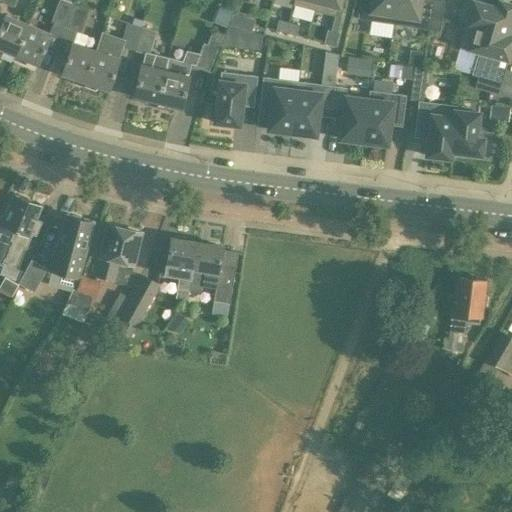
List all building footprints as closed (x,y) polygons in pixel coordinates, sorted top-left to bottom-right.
[(60,0),(52,22),(66,27),(75,5),(61,0),(60,0)] [(294,0),(293,5),(314,11),(316,0),(294,0)] [(316,0),(314,11),(336,16),(339,0),(316,0)] [(392,24),(395,0),(359,0),(357,19),(392,24)] [(419,0),(395,0),(392,24),(439,31),(442,7),(419,4),(419,0)] [(464,24),(511,37),(511,35),(507,34),(511,15),(511,4),(499,1),(497,8),(468,0),(463,0),(457,22),(464,24)] [(90,11),(75,5),(66,27),(81,33),(90,11)] [(120,47),(122,47),(134,51),(142,27),(146,15),(139,13),(135,25),(128,23),(127,23),(122,39),(120,46),(120,47)] [(255,20),(232,14),(229,27),(250,33),(251,33),(255,20)] [(0,50),(2,51),(1,55),(13,60),(27,25),(4,16),(0,25),(0,50)] [(286,33),(288,23),(278,20),(276,30),(286,33)] [(288,23),(286,33),(295,35),(298,25),(288,23)] [(511,42),(511,37),(464,24),(458,46),(477,52),(471,75),(477,77),(474,88),(497,95),(504,69),(497,67),(500,58),(507,60),(511,42)] [(37,65),(50,35),(27,25),(13,60),(24,65),(26,61),(37,65)] [(134,51),(145,54),(149,56),(149,54),(156,32),(150,30),(142,27),(134,51)] [(335,46),(338,34),(328,31),(325,43),(335,46)] [(217,50),(223,35),(217,32),(216,33),(211,34),(206,46),(203,44),(199,54),(194,65),(194,66),(208,72),(217,50)] [(250,33),(248,48),(260,49),(262,36),(251,33),(250,33)] [(71,82),(83,86),(94,50),(72,43),(61,74),(72,78),(71,82)] [(97,86),(108,90),(119,58),(122,47),(120,47),(113,44),(110,55),(94,50),(83,86),(95,90),(97,86)] [(192,65),(194,65),(199,54),(187,51),(182,62),(168,58),(165,70),(156,107),(168,109),(169,106),(180,108),(181,108),(182,105),(189,76),(188,76),(192,65)] [(321,85),(334,86),(338,54),(325,51),(321,85)] [(144,104),(156,107),(165,70),(168,58),(149,54),(149,56),(145,54),(143,65),(141,64),(134,93),(133,97),(145,100),(144,104)] [(407,79),(409,67),(396,65),(395,77),(407,79)] [(220,72),(214,123),(238,126),(242,99),(254,100),(257,76),(220,72)] [(291,132),(298,82),(262,77),(259,101),(271,103),(268,129),(272,130),(291,132)] [(321,85),(298,82),(291,132),(315,135),(318,108),(331,110),(334,86),(321,85)] [(346,88),(334,86),(331,110),(343,111),(339,139),(363,142),(368,100),(367,100),(345,97),(346,88)] [(368,90),(367,100),(368,100),(363,142),(386,144),(390,117),(402,119),(405,95),(368,90)] [(455,110),(456,110),(456,106),(417,101),(414,129),(428,131),(425,156),(450,159),(451,152),(450,152),(455,110)] [(509,109),(491,107),(489,118),(507,121),(509,109)] [(478,113),(456,110),(455,110),(450,152),(451,152),(480,155),(482,139),(475,138),(478,113)] [(16,194),(12,203),(0,232),(0,237),(4,239),(0,249),(0,255),(6,258),(14,243),(11,242),(23,217),(27,218),(33,204),(31,203),(32,201),(16,194)] [(34,220),(40,206),(33,204),(27,218),(23,217),(11,242),(14,243),(6,258),(7,258),(5,263),(14,267),(22,246),(26,248),(32,234),(35,235),(40,222),(34,220)] [(50,271),(77,278),(92,223),(80,220),(79,217),(72,215),(69,217),(66,216),(64,224),(50,271)] [(141,233),(108,225),(99,258),(95,277),(124,284),(127,273),(130,274),(141,233)] [(174,239),(171,238),(165,274),(178,277),(176,288),(188,290),(196,242),(184,240),(185,237),(174,236),(174,239)] [(196,242),(188,290),(200,292),(201,285),(215,288),(213,301),(229,303),(234,272),(218,269),(222,247),(218,246),(196,242)] [(46,269),(32,261),(19,284),(34,292),(46,269)] [(100,282),(82,276),(77,291),(73,290),(66,306),(87,313),(92,298),(95,299),(100,282)] [(158,285),(142,276),(120,316),(136,324),(158,285)] [(455,280),(452,314),(451,331),(449,340),(445,339),(444,350),(462,353),(464,332),(465,323),(479,324),(480,317),(481,317),(486,281),(455,277),(455,280)] [(0,292),(11,298),(19,285),(5,278),(0,286),(0,292)] [(409,305),(395,303),(393,325),(406,327),(409,305)] [(188,316),(178,309),(171,319),(181,326),(188,316)] [(503,370),(511,352),(511,338),(501,333),(486,361),(503,370)] [(389,469),(399,450),(388,444),(378,463),(389,469)] [(378,480),(365,473),(348,505),(361,511),(371,492),(378,480)] [(10,477),(4,487),(14,492),(19,481),(10,477)] [(422,488),(408,479),(396,500),(409,508),(422,488)] [(374,508),(379,498),(372,494),(367,504),(374,508)]
